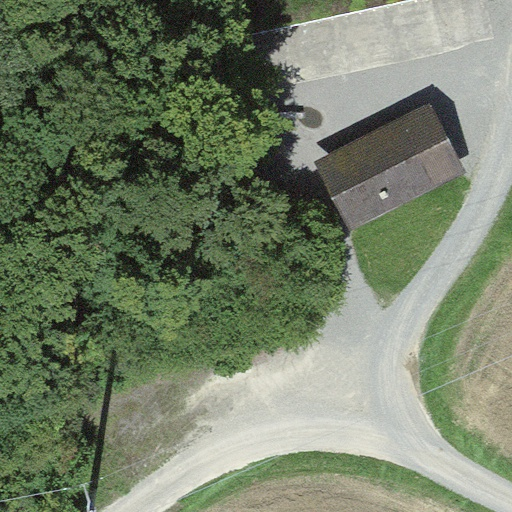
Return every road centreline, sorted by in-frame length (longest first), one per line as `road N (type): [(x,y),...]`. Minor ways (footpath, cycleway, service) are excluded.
road 1 (track): [(511,497),(424,455),(385,397),(310,408),(228,450),(138,511)]
road 2 (track): [(511,138),(464,249),(402,330),(385,397)]
